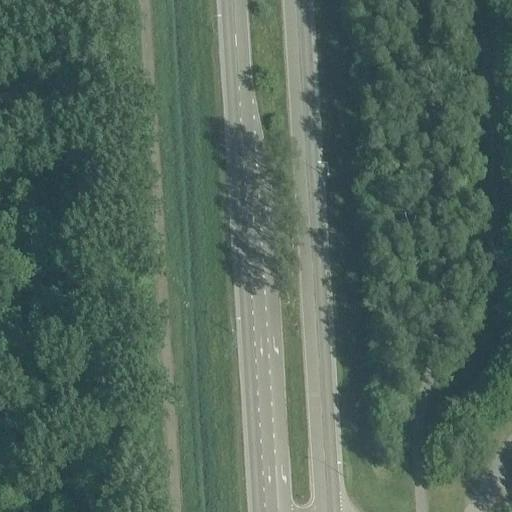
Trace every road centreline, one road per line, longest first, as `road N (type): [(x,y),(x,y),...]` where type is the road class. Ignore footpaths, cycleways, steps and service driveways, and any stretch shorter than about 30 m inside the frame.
road 1 (secondary): [(328,511),(296,0)]
road 2 (secondary): [(236,0),(268,511)]
